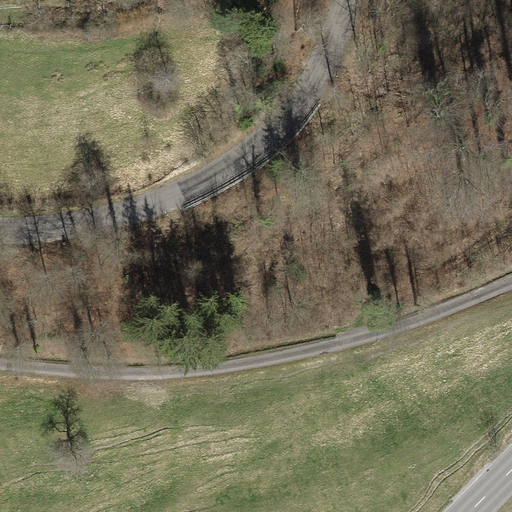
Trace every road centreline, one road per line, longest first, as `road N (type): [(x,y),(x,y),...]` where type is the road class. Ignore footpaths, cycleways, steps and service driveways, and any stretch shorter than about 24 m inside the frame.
road 1 (unclassified): [(0,362),(63,368),(217,361),(439,311),(511,284)]
road 2 (tertiary): [(0,232),(112,221),(240,162),(314,87),(350,0)]
